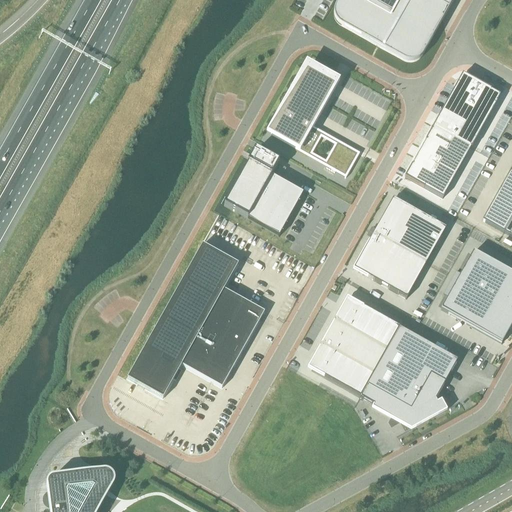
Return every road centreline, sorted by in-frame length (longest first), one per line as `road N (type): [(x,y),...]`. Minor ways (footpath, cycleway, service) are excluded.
road 1 (unclassified): [(209,482),(94,416),(98,386),(295,35),(311,35),(424,96)]
road 2 (unclassified): [(209,482),(424,96)]
road 3 (unclassified): [(511,371),(483,415),(309,511)]
road 4 (motorway): [(0,210),(119,0)]
road 5 (motorway): [(92,0),(0,163)]
